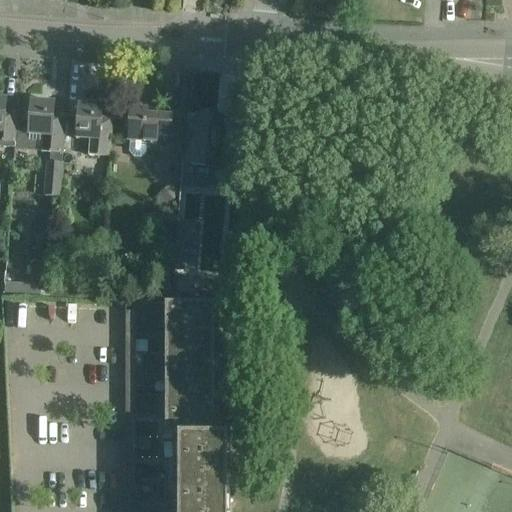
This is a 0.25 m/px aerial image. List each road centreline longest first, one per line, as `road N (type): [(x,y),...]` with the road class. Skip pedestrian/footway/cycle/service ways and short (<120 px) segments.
road 1 (residential): [(27,511),(24,322),(101,322)]
road 2 (unclassified): [(0,25),(260,45)]
road 3 (unclassified): [(453,61),(260,45)]
